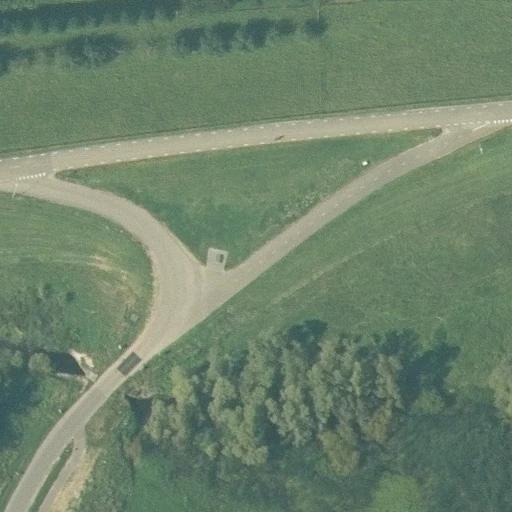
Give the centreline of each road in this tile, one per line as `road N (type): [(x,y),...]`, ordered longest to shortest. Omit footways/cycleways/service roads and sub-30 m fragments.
road 1 (unclassified): [(511,109),(0,167)]
road 2 (unclassified): [(192,309),(369,180),(511,109)]
road 3 (unclassified): [(192,309),(70,421),(13,511)]
road 4 (unclassified): [(192,309),(168,252),(147,227),(109,204),(0,170)]
